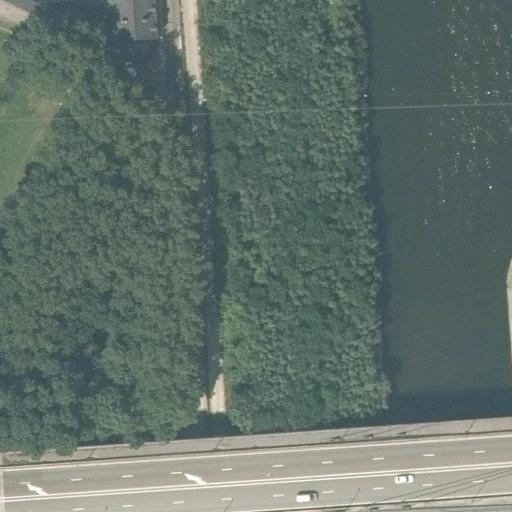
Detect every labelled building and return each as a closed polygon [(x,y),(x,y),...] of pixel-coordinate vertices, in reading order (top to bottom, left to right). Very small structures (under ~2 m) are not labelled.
[(3,0),(77,37),(89,14),(60,0),(3,0)] [(109,0),(110,5),(113,41),(157,38),(154,0),(109,0)] [(110,5),(102,6),(106,41),(113,41),(110,5)] [(72,79),(57,97),(79,115),(94,97),(72,79)] [(37,166),(27,177),(38,186),(46,176),(53,181),(72,159),(65,153),(72,144),(63,135),(55,144),(57,145),(39,167),(37,166)] [(105,165),(97,186),(115,193),(123,172),(105,165)]
